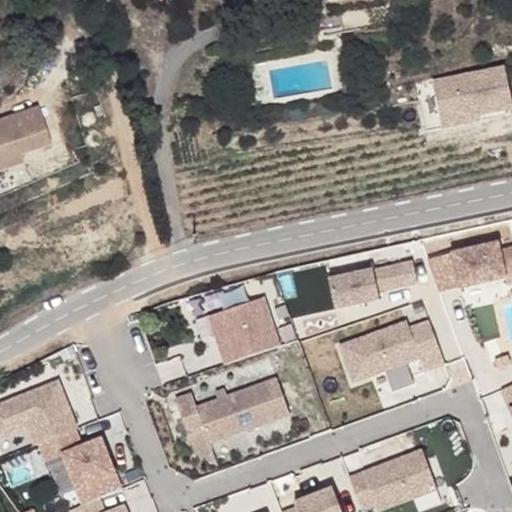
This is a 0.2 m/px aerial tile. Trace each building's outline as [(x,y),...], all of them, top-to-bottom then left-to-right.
[(457,121),(511,111),(511,74),(510,64),(417,81),(427,137),(458,131),(457,121)] [(0,169),(7,168),(4,159),(24,153),(55,142),(43,105),(0,119),(0,169)] [(26,160),(24,153),(4,159),(7,168),(26,160)] [(503,238),(435,262),(449,300),(511,277),(511,242),(506,244),(503,238)] [(412,265),(339,280),(345,309),(388,300),(387,294),(417,288),(412,265)] [(275,300),(221,317),(237,365),(290,348),(275,300)] [(415,324),(348,347),(362,385),(428,362),(433,374),(453,367),(438,323),(417,331),(415,324)] [(200,393),(183,398),(197,438),(213,432),(217,442),(297,414),(285,379),(235,396),(226,399),(204,406),(200,393)] [(67,382),(0,408),(0,428),(5,441),(36,428),(43,446),(48,444),(71,497),(78,495),(84,509),(77,511),(135,511),(132,504),(114,511),(109,499),(131,490),(110,441),(90,447),(83,430),(86,429),(67,382)] [(511,385),(502,389),(511,415),(511,385)] [(224,392),(226,399),(235,396),(233,389),(224,392)] [(421,449),(350,476),(363,511),(373,507),(374,511),(377,511),(436,490),(421,449)] [(304,508),(292,511),(348,511),(340,489),(302,503),(304,508)]
